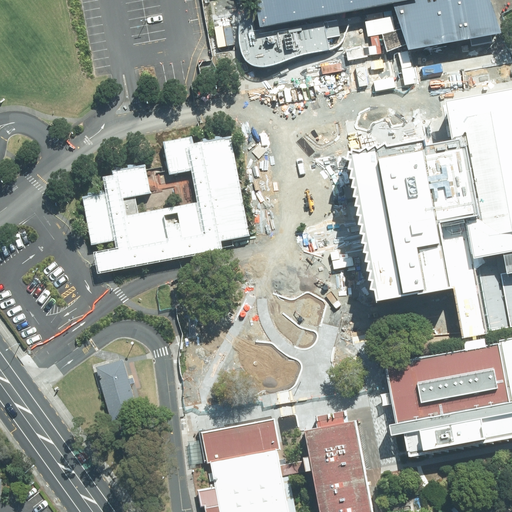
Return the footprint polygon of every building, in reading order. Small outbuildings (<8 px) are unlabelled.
[(249,0),(256,32),(392,9),(404,54),(497,38),(484,0),(249,0)] [(350,48),(281,59),(269,64),(276,82),(284,96),(297,96),(306,84),(324,71),(353,64),(350,48)] [(511,96),(506,97),(440,109),(437,116),(440,145),(461,143),(476,213),(459,216),(466,264),(475,263),(488,333),(511,329),(511,96)] [(437,116),(357,133),(386,304),(469,292),(459,216),(476,213),(461,143),(440,145),(437,116)] [(103,193),(79,198),(88,248),(112,244),(113,250),(89,254),(93,275),(107,273),(218,252),(215,239),(244,234),(226,143),(188,150),(187,142),(162,146),(167,174),(190,169),(197,203),(138,214),(135,199),(150,197),(143,164),(99,173),(103,193)] [(511,340),(382,367),(399,460),(511,440),(511,340)] [(121,361),(93,370),(110,422),(138,414),(121,361)] [(299,434),(304,460),(307,475),(314,511),(365,511),(348,425),(341,427),(338,414),(316,418),(303,421),(305,433),(299,434)] [(273,419),(196,433),(202,465),(209,463),(214,490),(200,493),(203,511),(288,511),(282,479),(307,475),(304,460),(281,464),(273,419)]
